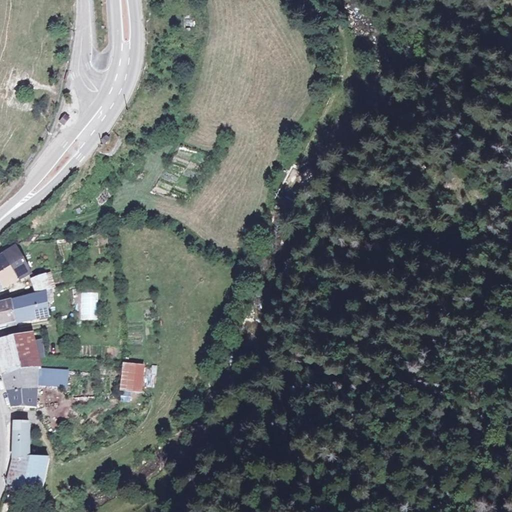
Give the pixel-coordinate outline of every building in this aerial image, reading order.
[(69,119),(65,116),(60,123),(64,126),(69,119)] [(112,138),(108,136),(103,142),(107,145),(112,138)] [(0,293),(32,277),(21,249),(0,261),(0,293)] [(45,292),(51,290),(46,279),(34,284),(38,295),(45,292)] [(45,294),(48,304),(54,303),(51,290),(45,292),(45,294)] [(97,319),(96,292),(80,293),(81,320),(97,319)] [(17,302),(13,303),(19,325),(51,319),(48,304),(45,294),(38,296),(17,302)] [(13,303),(0,306),(0,330),(19,325),(13,303)] [(32,371),(37,371),(39,370),(36,356),(42,355),(38,342),(34,343),(34,339),(25,342),(0,347),(0,363),(4,378),(14,375),(19,374),(26,372),(32,371)] [(121,361),(118,390),(142,392),(145,363),(121,361)] [(13,414),(34,416),(35,399),(37,386),(37,371),(32,371),(26,372),(19,374),(14,375),(4,378),(13,414)] [(71,373),(41,372),(40,380),(57,381),(57,390),(69,390),(71,373)] [(129,402),(130,394),(120,393),(120,401),(129,402)] [(10,491),(43,500),(46,481),(48,476),(49,472),(33,467),(32,430),(14,431),(16,451),(15,459),(15,463),(13,478),(10,491)]
